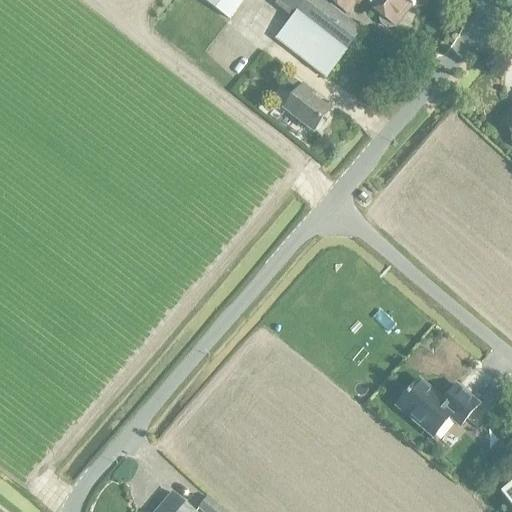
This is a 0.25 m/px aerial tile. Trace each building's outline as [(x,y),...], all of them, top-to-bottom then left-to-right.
[(244,0),(203,0),(229,20),(244,0)] [(278,0),(274,5),(291,18),(276,39),(325,78),(362,32),(321,0),(278,0)] [(328,0),(347,14),(358,0),(361,0),(365,3),(380,15),(380,20),(382,24),(385,27),(390,28),(395,26),(395,27),(412,6),(413,7),(415,4),(409,0),(328,0)] [(313,93),(301,84),(301,85),(290,78),(282,88),(293,96),(283,109),(313,133),(331,111),(310,96),(313,93)] [(511,110),(502,123),(511,131),(511,133),(511,136),(510,139),(511,141),(511,144),(511,110)] [(397,406),(434,437),(451,417),(461,426),(478,406),(456,387),(443,402),(418,381),(397,406)] [(511,484),(502,492),(511,504),(511,484)] [(155,511),(194,511),(172,493),(155,511)] [(202,511),(224,511),(207,498),(198,509),(202,511)]
